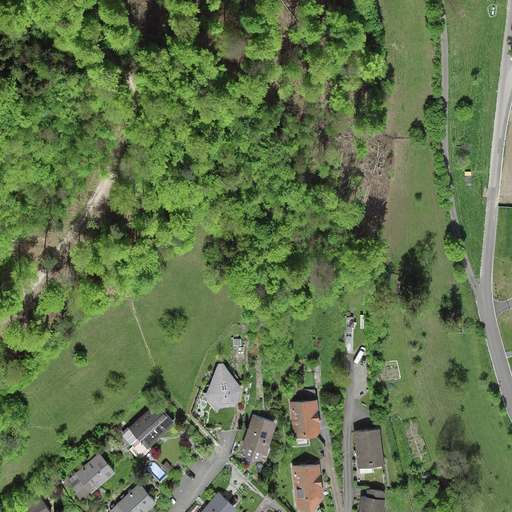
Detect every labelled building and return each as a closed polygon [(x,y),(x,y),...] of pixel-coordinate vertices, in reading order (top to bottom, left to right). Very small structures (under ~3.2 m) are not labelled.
[(238,387),(222,363),(207,393),(217,406),(234,403),(238,387)] [(313,400),(291,402),(295,437),(317,434),(313,400)] [(156,405),(120,436),(137,455),(172,424),(156,405)] [(254,416),(242,453),(261,459),(273,422),(254,416)] [(380,464),(377,428),(357,430),(360,466),(380,464)] [(100,454),(70,477),(84,495),(113,472),(100,454)] [(317,463),(293,465),(297,508),(310,507),(321,497),(317,463)] [(138,484),(119,502),(127,511),(140,511),(153,501),(138,484)] [(218,494),(202,511),(233,511),(235,509),(218,494)] [(381,511),(382,495),(361,494),(360,511),(381,511)] [(48,511),(37,495),(11,511),(48,511)]
